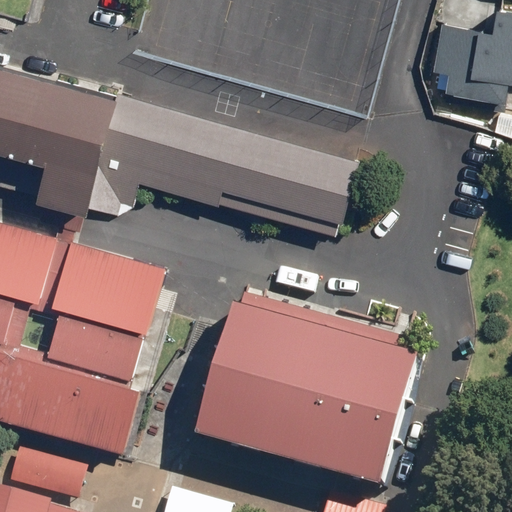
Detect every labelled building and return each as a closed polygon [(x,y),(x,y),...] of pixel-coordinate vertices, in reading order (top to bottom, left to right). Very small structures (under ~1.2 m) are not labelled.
[(446,17),(438,63),(455,66),(450,95),(509,104),(511,87),(511,7),(498,5),(495,25),(446,17)] [(67,95),(0,75),(0,144),(49,158),(67,95)] [(368,164),(123,98),(104,166),(350,232),(368,164)] [(162,283),(0,244),(0,395),(127,426),(162,283)] [(429,347),(248,302),(215,435),(396,480),(429,347)] [(87,474),(19,454),(11,482),(78,502),(87,474)] [(78,511),(0,489),(0,511),(78,511)]
